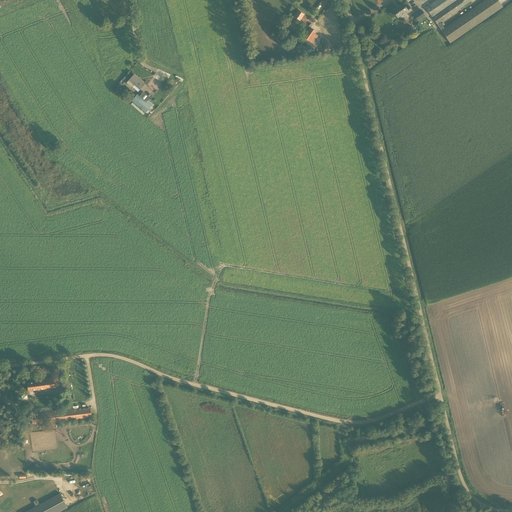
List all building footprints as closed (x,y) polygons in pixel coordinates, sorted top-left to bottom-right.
[(436,0),(430,5),(425,8),(432,17),(456,0),(436,0)] [(459,0),(437,16),(433,18),(449,42),(502,6),(498,0),(485,0),(444,28),(442,26),(443,26),(441,22),(472,0),(459,0)] [(398,17),(401,15),(403,17),(412,10),(409,5),(406,8),(403,3),(393,11),(398,17)] [(296,18),(305,24),(307,20),(302,17),(304,14),(298,10),(294,16),(291,20),(294,21),(296,18)] [(422,10),(413,15),(417,22),(426,16),(422,10)] [(318,36),(315,33),(316,32),(310,28),(307,32),(303,38),(304,38),(308,41),(309,42),(309,41),(312,44),(318,36)] [(134,84),(140,89),(145,84),(134,74),(126,83),(131,87),(134,84)] [(117,86),(114,89),(120,94),(123,91),(117,86)] [(146,102),(139,96),(137,95),(132,100),(146,112),(151,106),(153,104),(148,100),(146,102)] [(39,383),(39,389),(59,387),(58,377),(40,380),(40,383),(39,383)] [(40,383),(40,380),(34,380),(34,382),(27,383),(28,391),(39,389),(39,383),(40,383)] [(90,407),(32,415),(33,425),(91,417),(90,407)] [(58,511),(67,507),(60,493),(39,504),(37,499),(33,501),(35,506),(23,511),(58,511)]
